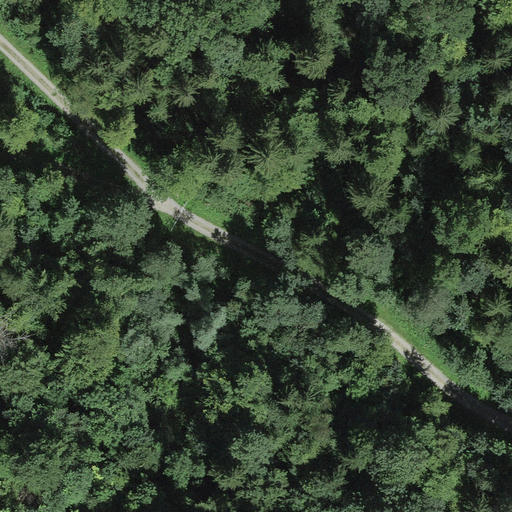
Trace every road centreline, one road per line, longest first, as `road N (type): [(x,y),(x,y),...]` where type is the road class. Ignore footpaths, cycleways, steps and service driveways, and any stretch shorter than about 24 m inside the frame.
road 1 (track): [(511,424),(308,281),(171,203),(0,35)]
road 2 (track): [(171,203),(0,146)]
